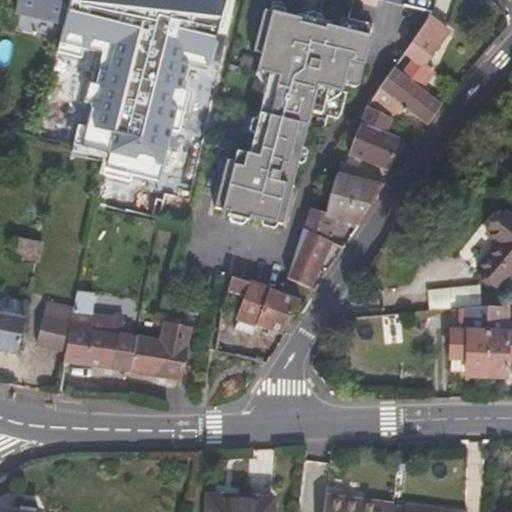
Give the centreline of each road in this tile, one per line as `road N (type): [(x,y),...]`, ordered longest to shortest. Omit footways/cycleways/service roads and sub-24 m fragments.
road 1 (tertiary): [(282,423),(290,365),(319,315),(511,45)]
road 2 (tertiary): [(282,423),(99,428),(0,415)]
road 3 (residential): [(511,419),(282,423)]
